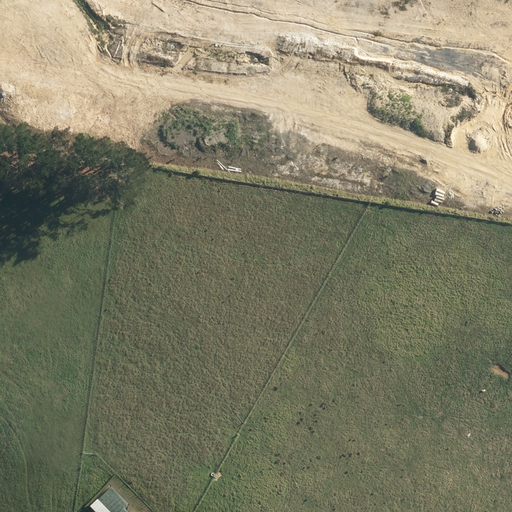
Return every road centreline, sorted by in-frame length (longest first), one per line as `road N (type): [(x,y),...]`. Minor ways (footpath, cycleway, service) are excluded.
road 1 (unknown): [(511,96),(52,21)]
road 2 (unknown): [(54,0),(29,148)]
